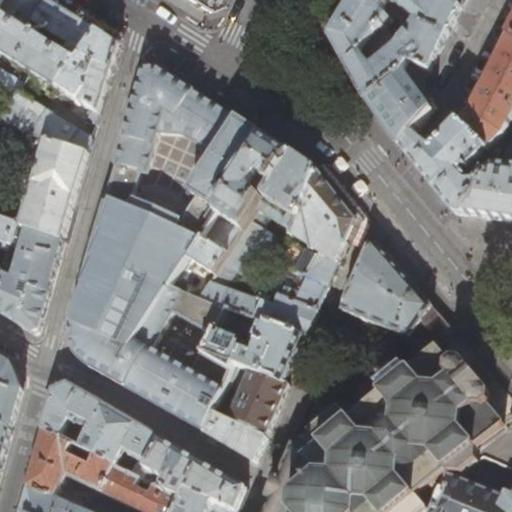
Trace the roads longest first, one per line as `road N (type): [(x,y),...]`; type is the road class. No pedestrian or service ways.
road 1 (residential): [(141,18),(48,362)]
road 2 (residential): [(265,484),(48,362)]
road 3 (residential): [(384,186),(444,106),(496,0)]
road 4 (residential): [(225,69),(335,136),(384,186)]
road 5 (residential): [(384,186),(511,326)]
road 6 (residential): [(48,362),(8,511)]
road 7 (residential): [(265,484),(317,356)]
